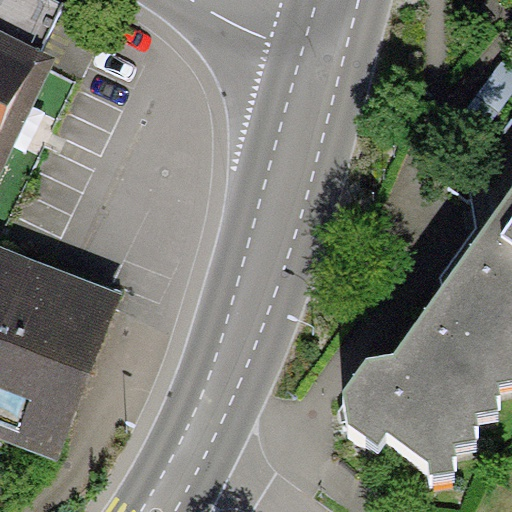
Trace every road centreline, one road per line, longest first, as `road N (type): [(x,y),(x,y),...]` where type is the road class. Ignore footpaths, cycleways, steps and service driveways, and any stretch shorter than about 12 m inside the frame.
road 1 (primary): [(188,470),(265,274),(312,78)]
road 2 (tertiary): [(312,78),(189,0)]
